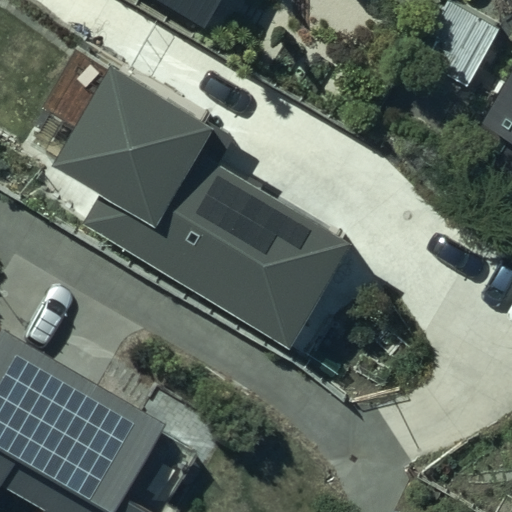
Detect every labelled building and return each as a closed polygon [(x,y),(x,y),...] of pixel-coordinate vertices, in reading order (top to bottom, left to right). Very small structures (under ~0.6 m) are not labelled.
[(154,0),(207,32),(214,21),(229,29),(246,0),(154,0)] [(441,0),(390,0),(394,16),(443,4),(441,0)] [(501,31),(449,0),(447,0),(413,58),(466,90),(501,31)] [(511,40),(467,118),(511,143),(511,40)] [(102,197),(85,224),(290,351),(355,246),(221,163),(237,137),(212,121),(209,126),(120,71),(123,66),(86,43),(43,113),(76,134),(55,168),(102,197)] [(0,497),(24,511),(124,511),(108,503),(147,435),(0,349),(0,497)]
